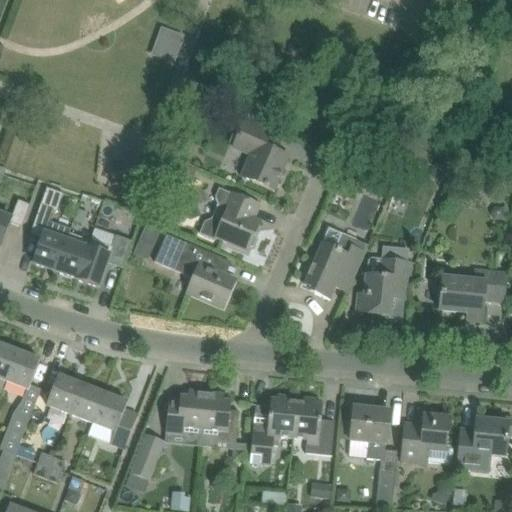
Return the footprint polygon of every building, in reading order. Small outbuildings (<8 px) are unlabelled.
[(437,7),(425,37),(434,41),(445,10),(437,7)] [(161,29),(152,56),(161,59),(164,52),(176,56),(183,37),(161,29)] [(288,157),(271,150),(264,147),(270,133),(244,122),(233,148),(251,156),(242,178),(273,192),(288,157)] [(169,127),(164,141),(175,145),(180,131),(169,127)] [(197,170),(181,164),(175,180),(191,186),(197,170)] [(349,164),(343,177),(356,183),(361,170),(349,164)] [(437,166),(432,178),(444,182),(449,170),(437,166)] [(377,176),(371,189),(384,195),(390,182),(377,176)] [(31,232),(31,234),(42,238),(33,265),(55,273),(70,230),(49,223),(53,212),(57,213),(63,194),(46,189),(45,193),(41,205),(31,232)] [(247,253),(256,232),(250,229),(260,206),(220,189),(216,198),(218,205),(224,207),(218,222),(212,219),(205,222),(200,233),(247,253)] [(11,219),(0,214),(0,249),(10,224),(21,228),(30,206),(18,201),(11,219)] [(493,208),(490,214),(493,221),(500,221),(504,215),(504,214),(508,212),(505,206),(501,209),(501,208),(493,208)] [(77,210),(73,222),(82,226),(86,213),(77,210)] [(144,226),(138,240),(154,247),(160,233),(150,229),(144,226)] [(70,230),(55,273),(76,280),(76,281),(77,281),(91,241),(90,240),(89,241),(70,234),(71,230),(70,230)] [(340,237),(341,235),(328,230),(323,243),(325,244),(324,246),(322,245),(304,285),(316,290),(314,295),(330,301),(340,277),(352,282),(367,247),(354,241),(353,243),(340,237)] [(167,235),(155,263),(179,274),(194,280),(188,294),(223,309),(235,282),(220,276),(211,272),(218,257),(191,246),(167,235)] [(91,241),(77,281),(99,289),(108,262),(123,267),(133,243),(116,237),(112,248),(91,241)] [(410,264),(381,261),(371,260),(368,263),(364,295),(358,295),(357,313),(389,317),(391,300),(404,301),(407,277),(408,277),(410,264)] [(441,278),(438,311),(466,314),(465,324),(481,326),(484,301),(503,303),(506,276),(476,273),(475,282),(460,280),(460,277),(444,276),(444,279),(441,278)] [(0,379),(5,382),(17,353),(0,346),(0,379)] [(17,353),(5,382),(28,390),(39,362),(17,353)] [(46,407),(70,416),(81,386),(58,377),(46,407)] [(81,386),(70,416),(93,425),(104,395),(81,386)] [(182,428),(203,430),(207,394),(189,392),(188,398),(180,397),(179,407),(168,406),(165,436),(181,437),(182,428)] [(207,394),(203,430),(219,431),(218,437),(223,443),(236,444),(239,413),(230,412),(231,402),(223,401),(224,395),(207,394)] [(115,399),(104,395),(93,425),(114,433),(110,444),(124,450),(137,416),(124,411),(127,404),(124,403),(125,400),(116,396),(115,399)] [(250,458),(249,465),(264,466),(271,460),(273,443),(279,443),(279,437),(293,439),(297,403),(289,402),(290,398),(277,397),(277,401),(270,400),(270,408),(268,422),(255,421),(256,416),(257,416),(257,415),(255,415),(251,448),(250,457),(250,458)] [(297,403),(293,439),(307,440),(305,454),(331,457),(334,423),(332,423),(332,424),(333,424),(333,429),(320,427),(322,405),(316,404),(316,401),(304,399),(303,403),(297,403)] [(349,443),(368,445),(367,460),(383,462),(385,447),(389,412),(353,409),(349,443)] [(403,424),(399,463),(428,466),(428,463),(449,465),(452,463),(453,449),(450,446),(446,446),(449,418),(431,416),(431,413),(418,412),(417,426),(416,430),(404,429),(405,425),(403,424)] [(0,449),(0,450),(4,451),(15,456),(19,446),(28,422),(13,416),(0,449)] [(511,419),(487,417),(487,422),(475,420),(473,436),(459,435),(455,469),(489,472),(491,456),(504,458),(506,439),(511,439),(511,425),(511,419)] [(150,482),(165,443),(146,436),(130,475),(150,482)] [(15,456),(16,456),(32,462),(36,453),(19,446),(15,456)] [(232,465),(246,466),(247,451),(233,450),(232,465)] [(0,490),(2,491),(16,456),(15,456),(4,451),(0,462),(0,490)] [(41,453),(36,464),(48,468),(52,458),(41,453)] [(52,458),(48,468),(60,473),(64,462),(52,458)] [(32,474),(44,479),(48,468),(36,464),(32,474)] [(48,468),(44,479),(55,484),(60,473),(48,468)] [(391,510),(395,474),(379,473),(376,509),(391,510)] [(80,494),(84,483),(72,478),(68,490),(80,494)] [(285,508),(286,492),(263,490),(261,506),(285,508)] [(184,493),(172,492),(170,510),(188,511),(190,497),(184,497),(184,493)] [(496,501),(495,511),(510,511),(511,502),(496,501)]
